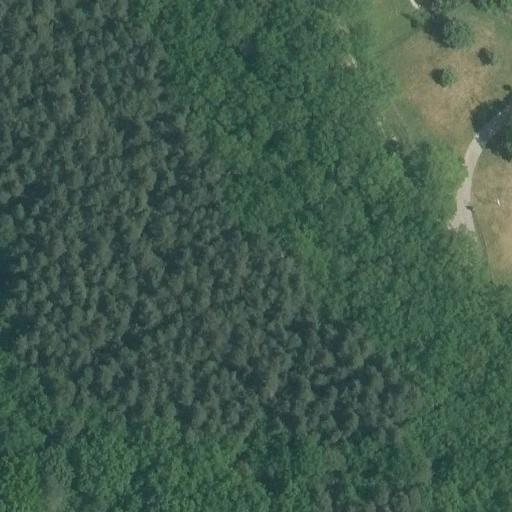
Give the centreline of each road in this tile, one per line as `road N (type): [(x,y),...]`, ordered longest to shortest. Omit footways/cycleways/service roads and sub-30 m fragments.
road 1 (track): [(511,495),(0,443)]
road 2 (track): [(511,370),(306,0)]
